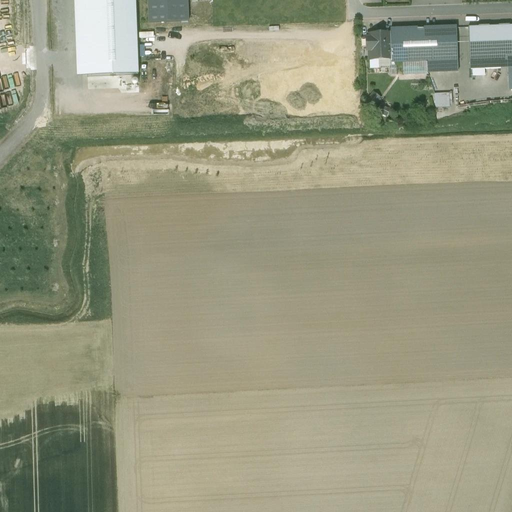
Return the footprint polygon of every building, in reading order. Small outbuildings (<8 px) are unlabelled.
[(135,0),(74,0),(77,78),(138,76),(135,0)] [(187,0),(147,0),(148,25),(188,23),(187,0)] [(511,27),(468,29),(470,71),(508,70),(511,69),(511,27)] [(391,64),(427,63),(427,74),(458,73),(456,29),(390,31),(390,35),(391,61),(391,64)] [(390,35),(368,36),(368,40),(366,40),(366,52),(369,52),(369,62),(391,61),(390,35)] [(451,108),(450,89),(440,90),(441,94),(435,94),(436,108),(451,108)]
